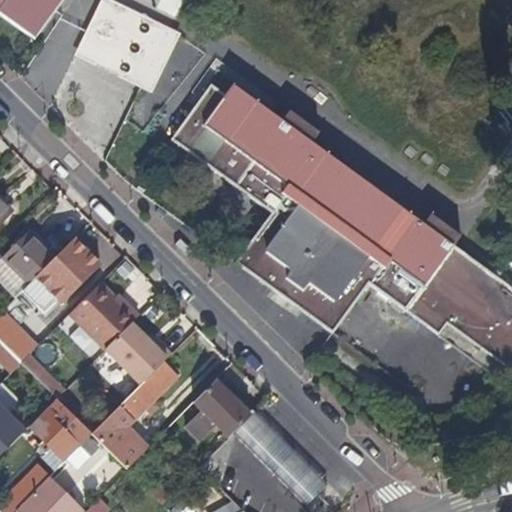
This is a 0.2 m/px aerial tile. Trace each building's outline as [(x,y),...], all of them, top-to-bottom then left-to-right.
[(59,0),(0,0),(0,12),(35,38),(36,36),(35,36),(36,35),(35,34),(59,0)] [(183,33),(114,0),(103,0),(87,34),(77,55),(140,85),(154,92),(183,33)] [(160,0),(157,8),(179,19),(187,0),(160,0)] [(368,284),(405,311),(452,246),(460,236),(458,235),(458,236),(430,216),(431,214),(430,213),(422,223),(311,142),(319,132),(317,131),(316,133),(289,113),(290,112),(289,110),(281,120),(233,84),(225,95),(211,85),(208,90),(205,88),(204,90),(207,92),(192,113),(189,110),(187,112),(190,114),(171,139),(271,212),(235,262),(332,333),(368,284)] [(0,198),(0,225),(14,212),(0,198)] [(56,257),(30,231),(0,261),(0,278),(18,296),(30,283),(37,276),(56,257)] [(63,303),(96,269),(100,265),(74,239),(56,257),(37,276),(63,303)] [(511,289),(480,267),(452,246),(405,311),(438,335),(446,323),(511,371),(511,289)] [(63,303),(72,312),(101,283),(105,278),(96,269),(63,303)] [(123,305),(114,296),(101,283),(72,312),(68,315),(104,350),(105,348),(132,322),(139,314),(126,302),(123,305)] [(114,296),(123,305),(126,302),(117,293),(114,296)] [(147,337),(132,322),(105,348),(142,384),(163,362),(167,358),(172,353),(160,342),(156,346),(147,337)] [(160,342),(151,333),(147,337),(156,346),(160,342)] [(0,361),(11,373),(21,363),(0,341),(0,361)] [(29,355),(21,363),(37,379),(45,371),(29,355)] [(181,371),(167,358),(163,362),(177,375),(181,371)] [(177,375),(163,362),(142,384),(122,404),(93,433),(100,441),(128,468),(146,450),(124,429),(135,418),(142,410),(149,403),(177,375)] [(64,390),(45,371),(37,379),(57,398),(64,390)] [(250,415),(215,380),(194,402),(201,409),(184,426),(200,442),(217,425),(229,437),(233,433),(250,415)] [(67,423),(74,415),(58,399),(50,407),(67,423)] [(157,411),(149,403),(142,410),(150,418),(157,411)] [(45,439),(52,446),(66,460),(82,444),(93,433),(85,426),(75,437),(46,409),(30,425),(45,439)] [(323,484),(253,413),(250,415),(233,433),(301,506),(323,484)] [(89,452),(100,441),(93,433),(82,444),(89,452)] [(52,446),(45,439),(41,443),(48,450),(52,446)] [(225,490),(234,481),(211,458),(202,466),(225,490)] [(85,511),(86,511),(51,478),(19,510),(20,511),(85,511)] [(169,480),(155,494),(163,503),(177,489),(169,480)] [(0,506),(0,509),(2,511),(15,511),(30,497),(19,487),(0,506)]
